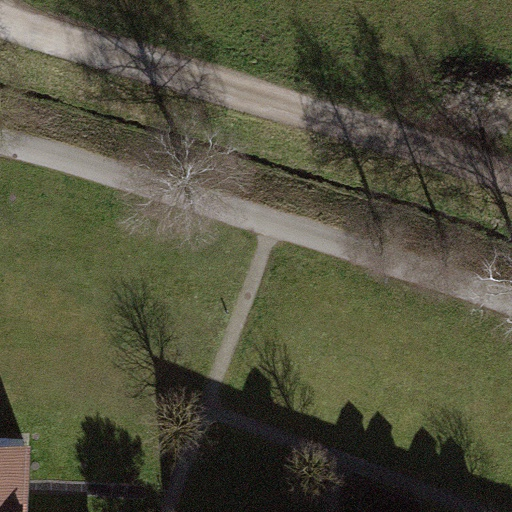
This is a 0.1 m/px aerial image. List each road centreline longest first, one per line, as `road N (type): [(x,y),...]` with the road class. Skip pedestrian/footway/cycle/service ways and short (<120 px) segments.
road 1 (track): [(511,313),(274,223),(0,144)]
road 2 (track): [(0,23),(511,187)]
